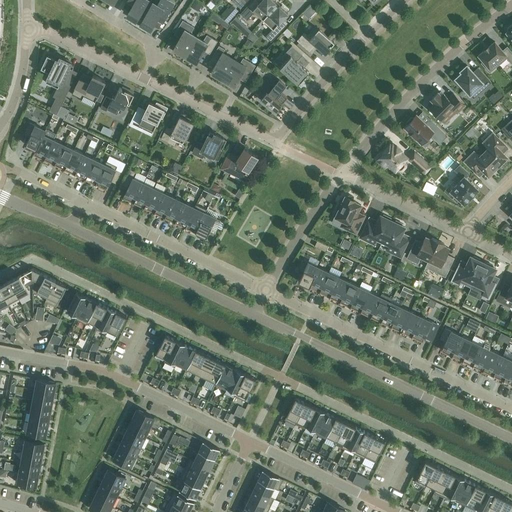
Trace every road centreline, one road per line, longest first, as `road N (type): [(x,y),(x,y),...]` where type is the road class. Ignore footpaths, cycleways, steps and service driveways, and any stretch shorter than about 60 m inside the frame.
road 1 (residential): [(254,315),(511,441)]
road 2 (residential): [(511,412),(266,291)]
road 3 (residential): [(249,441),(101,371),(0,352)]
road 4 (residential): [(511,7),(404,101),(340,177)]
road 5 (residential): [(67,229),(254,315)]
road 6 (residential): [(266,291),(81,202)]
road 7 (residential): [(406,0),(272,144)]
road 8 (residential): [(393,511),(249,441)]
road 9 (residential): [(144,80),(272,144)]
road 10 (residential): [(340,177),(464,234)]
road 11 (residential): [(340,177),(266,291)]
road 12 (residential): [(25,30),(53,35),(144,80)]
road 13 (residential): [(144,80),(156,52),(79,2)]
